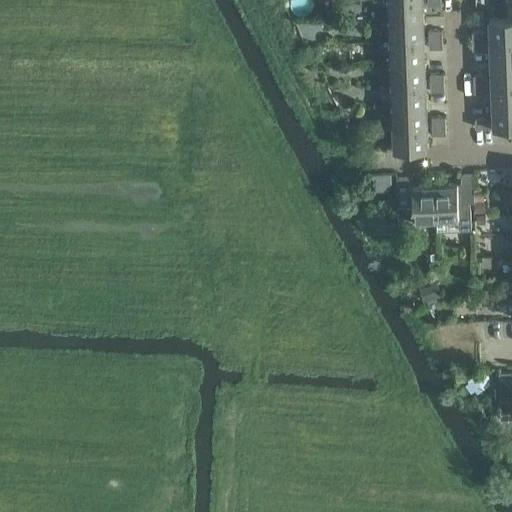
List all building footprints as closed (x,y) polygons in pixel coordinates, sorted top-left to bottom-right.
[(423,0),(389,0),(390,18),(424,17),(423,0)] [(511,16),(509,16),(490,17),(490,39),(511,38),(511,16)] [(424,17),(390,18),(391,40),(425,39),(424,17)] [(442,29),(429,30),(430,38),(443,38),(442,29)] [(485,30),(472,31),(473,40),(486,39),(485,30)] [(443,38),(430,38),(430,47),(443,47),(443,38)] [(511,38),(490,39),(491,61),(511,59),(511,38)] [(425,39),(391,40),(391,61),(425,60),(425,39)] [(486,39),(473,40),(473,49),(486,48),(486,39)] [(511,59),(491,61),(492,82),(511,81),(511,59)] [(425,60),(391,61),(392,83),(426,82),(425,60)] [(444,72),(431,73),(431,82),(444,81),(444,72)] [(487,74),(474,74),(474,83),(487,82),(487,74)] [(444,81),(431,82),(431,91),(444,90),(444,81)] [(511,81),(492,82),(493,104),(511,103),(511,81)] [(426,82),(392,83),(393,105),(427,103),(426,82)] [(487,82),(474,83),(474,92),(488,91),(487,82)] [(427,103),(393,105),(394,126),(428,125),(427,103)] [(511,103),(493,104),(494,126),(511,125),(511,103)] [(446,116),(432,116),(433,125),(446,124),(446,116)] [(488,117),(475,118),(476,127),(489,126),(488,117)] [(446,124),(433,125),(433,134),(446,133),(446,124)] [(428,125),(394,126),(395,149),(429,147),(428,125)] [(374,174),(366,174),(366,177),(366,182),(366,183),(371,189),(387,188),(392,182),(391,173),(390,173),(374,174)] [(458,182),(436,183),(437,218),(438,231),(463,230),(472,229),(471,202),(474,202),(473,174),(461,174),(462,182),(458,182)] [(436,183),(413,184),(410,185),(409,176),(397,177),(399,220),(405,227),(415,221),(415,219),(437,218),(436,183)] [(475,200),(475,210),(484,210),(484,200),(475,200)] [(485,223),(485,215),(477,215),(477,223),(485,223)] [(440,294),(437,282),(421,286),(424,298),(440,294)] [(467,382),(465,383),(471,393),(473,392),(475,390),(477,393),(492,382),(483,369),(468,379),(469,381),(467,382)] [(511,371),(499,372),(501,418),(511,417),(511,379),(511,371)]
